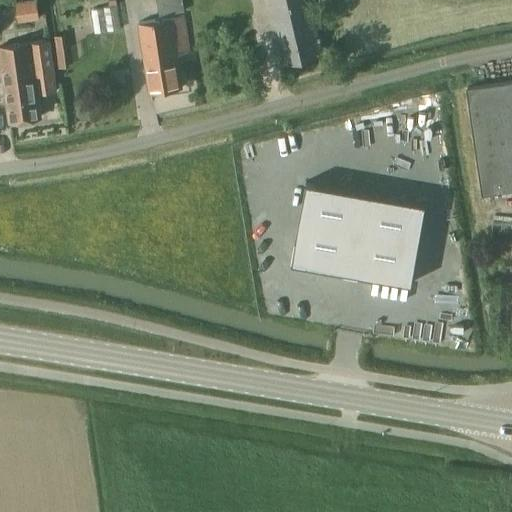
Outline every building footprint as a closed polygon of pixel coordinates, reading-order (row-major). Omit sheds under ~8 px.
[(37,18),(34,0),(33,0),(15,3),(18,21),(37,18)] [(185,11),(183,0),(156,0),(159,15),(185,11)] [(310,0),(268,0),(284,63),(323,54),(310,0)] [(94,7),(96,27),(116,25),(114,5),(94,7)] [(191,52),(185,15),(139,22),(150,92),(183,87),(178,54),(191,52)] [(50,39),(31,42),(0,46),(0,49),(10,121),(41,117),(38,94),(58,91),(50,39)] [(56,52),(58,68),(68,66),(66,51),(56,52)] [(511,189),(511,80),(467,87),(483,194),(511,189)] [(307,181),(292,262),(412,283),(426,202),(307,181)]
